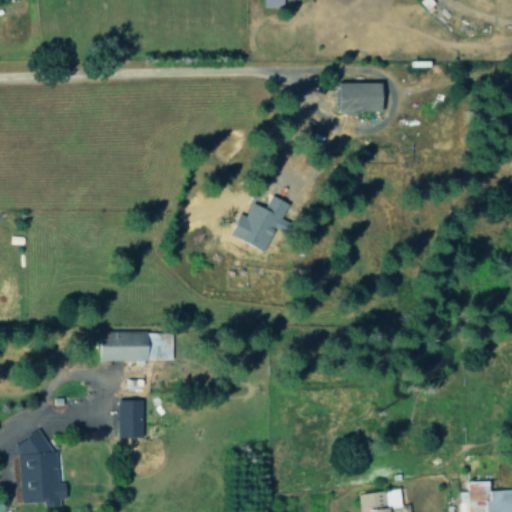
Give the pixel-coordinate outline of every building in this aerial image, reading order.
[(149,330),(101,331),(102,360),(150,359),(149,330)] [(144,436),(143,398),(117,399),(118,437),(144,436)] [(20,502),(43,501),(44,506),(58,506),(58,497),(66,497),(65,481),(57,482),(55,449),(44,450),(43,430),(28,431),(28,440),(16,441),(20,502)] [(511,511),(511,488),(491,489),(490,480),(468,480),(468,491),(456,491),(457,511),(468,511),(511,511)] [(399,511),(397,488),(358,492),(359,511),(399,511)]
